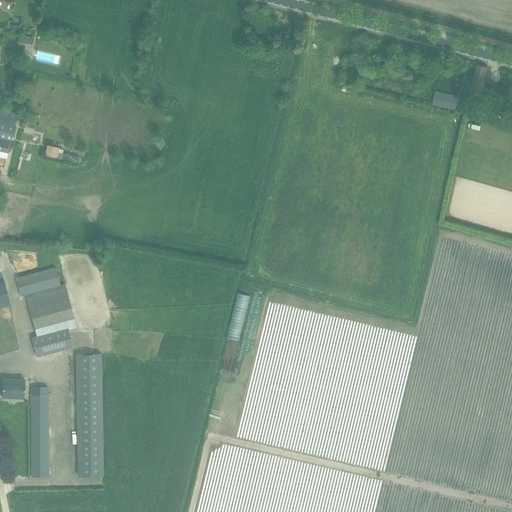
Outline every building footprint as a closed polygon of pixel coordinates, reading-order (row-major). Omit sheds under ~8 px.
[(487,68),(477,65),(471,86),(469,86),(467,96),(479,99),(504,106),(506,100),(492,96),(495,84),(484,81),(487,68)] [(454,110),(457,97),(439,93),(436,106),(454,110)] [(0,150),(8,152),(17,113),(0,109),(0,150)] [(44,162),(56,164),(58,154),(45,152),(44,162)] [(55,267),(15,278),(20,296),(26,295),(35,328),(73,318),(64,284),(60,285),(55,267)] [(0,307),(11,304),(4,281),(0,282),(0,307)] [(67,328),(32,338),(36,355),(58,350),(72,346),(67,328)] [(103,476),(101,392),(100,354),(76,355),(79,476),(103,476)] [(2,379),(1,392),(1,397),(23,398),(24,380),(2,379)] [(48,395),(31,395),(31,477),(48,477),(48,395)]
